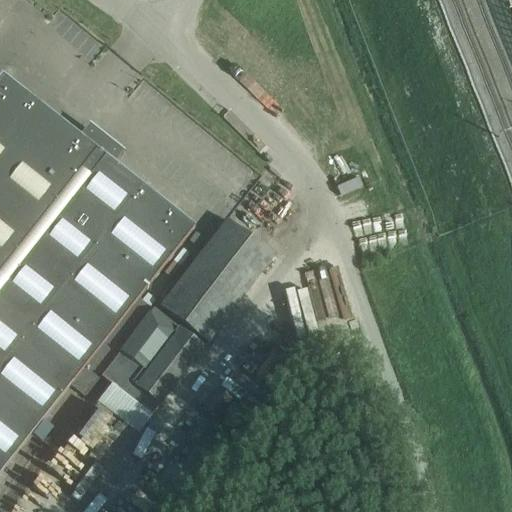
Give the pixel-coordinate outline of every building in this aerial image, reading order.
[(0,471),(69,384),(84,397),(85,397),(100,377),(103,379),(108,383),(151,416),(159,406),(160,406),(160,405),(159,404),(202,350),(203,350),(151,310),(150,309),(141,303),(137,299),(193,228),(113,165),(121,156),(85,128),(78,138),(0,76),(0,471)] [(279,126),(286,118),(262,96),(255,103),(279,126)] [(267,175),(277,158),(267,151),(257,169),(267,175)] [(207,344),(273,257),(226,221),(159,308),(207,344)] [(196,248),(203,240),(195,233),(188,241),(196,248)] [(213,420),(229,399),(217,390),(201,410),(213,420)]
